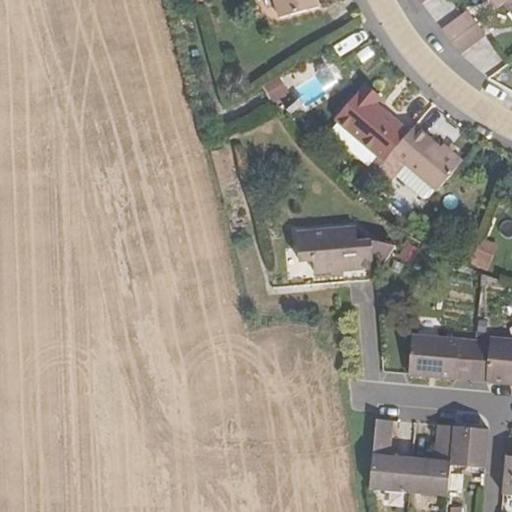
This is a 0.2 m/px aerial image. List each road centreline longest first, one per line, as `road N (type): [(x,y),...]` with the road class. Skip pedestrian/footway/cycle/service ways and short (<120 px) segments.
road 1 (residential): [(511,126),(461,97),(421,58),(381,0)]
road 2 (residential): [(362,398),(500,411)]
